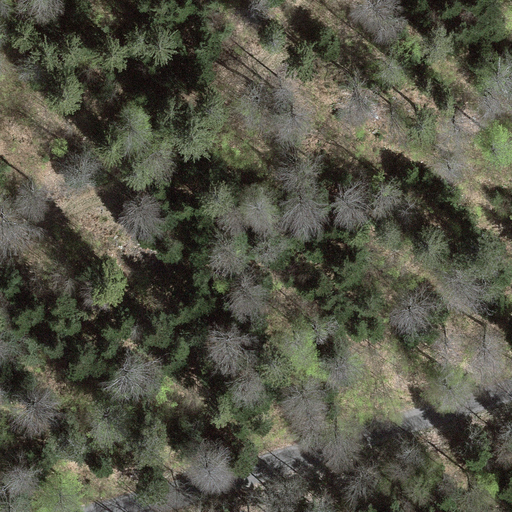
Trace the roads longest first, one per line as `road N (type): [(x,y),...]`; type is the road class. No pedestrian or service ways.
road 1 (tertiary): [(511,391),(132,511)]
road 2 (track): [(0,232),(140,175),(234,97),(282,46),(308,0)]
